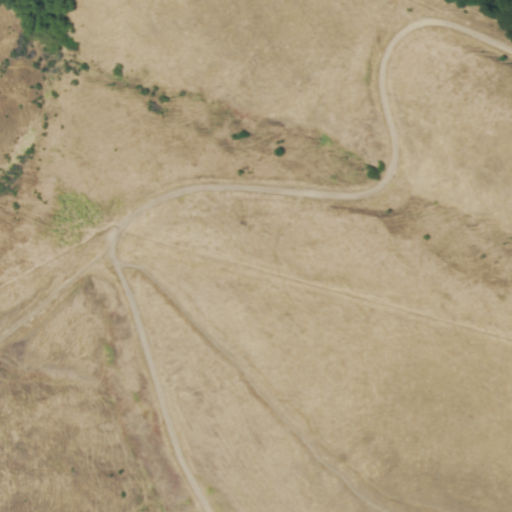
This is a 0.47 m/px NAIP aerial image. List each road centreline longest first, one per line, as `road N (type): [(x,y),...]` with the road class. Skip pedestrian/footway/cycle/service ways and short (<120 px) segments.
road 1 (track): [(511,48),(446,20),(405,28),(384,73),(394,136),(386,177),(354,193),(246,185),(181,190),(133,216),(118,266)]
road 2 (track): [(118,266),(181,464),(213,511)]
road 3 (track): [(0,337),(122,232)]
